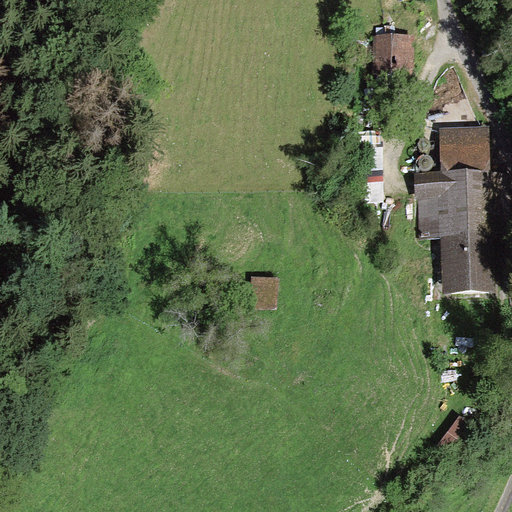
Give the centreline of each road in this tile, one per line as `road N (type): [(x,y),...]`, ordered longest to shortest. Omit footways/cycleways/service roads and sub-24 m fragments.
road 1 (track): [(511,292),(443,416),(365,511)]
road 2 (residential): [(438,0),(511,187)]
